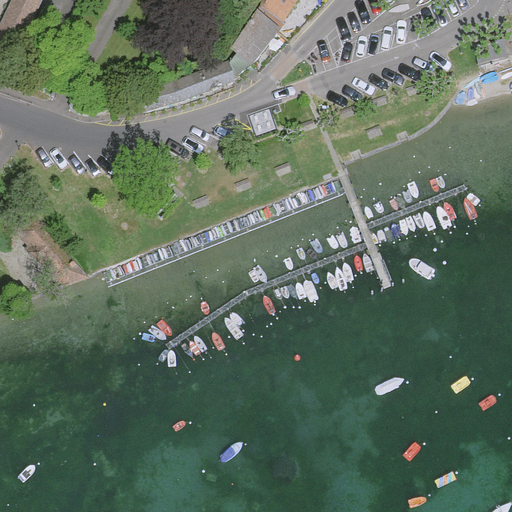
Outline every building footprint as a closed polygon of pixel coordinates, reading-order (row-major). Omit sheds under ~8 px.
[(41,5),(32,0),(17,0),(0,35),(0,41),(19,51),(41,5)] [(265,0),(257,15),(279,33),(303,0),(265,0)] [(248,68),(251,70),(253,67),(279,33),(257,15),(231,55),(235,58),(248,68)] [(248,68),(235,58),(229,66),(235,80),(248,68)] [(229,66),(227,61),(175,83),(135,98),(140,114),(181,105),(236,83),(235,80),(229,66)] [(35,220),(18,234),(64,287),(84,278),(35,220)]
